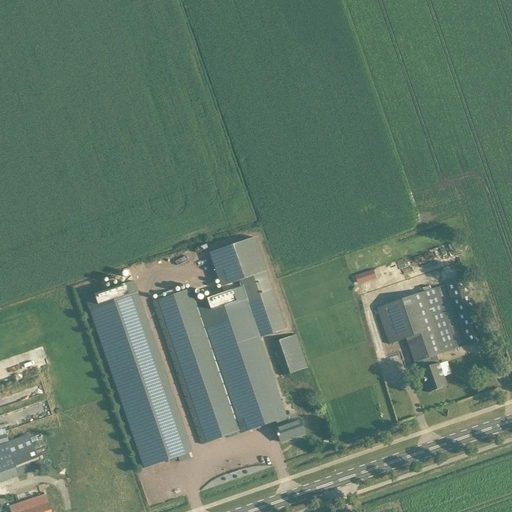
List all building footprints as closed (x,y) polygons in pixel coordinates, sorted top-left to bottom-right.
[(260,339),(286,330),(255,237),(209,253),(220,287),(239,281),(241,287),(259,339),(260,339)] [(374,270),(361,274),(364,283),(377,279),(374,270)] [(447,284),(465,335),(468,345),(487,338),(466,277),(447,284)] [(85,297),(144,468),(167,461),(168,463),(177,459),(176,458),(178,457),(179,462),(190,458),(188,453),(192,452),(133,281),(85,297)] [(153,302),(176,368),(202,444),(241,431),(241,430),(250,427),(250,428),(275,419),(277,427),(275,427),(280,442),(305,434),(300,419),(287,423),(285,416),(287,416),(260,339),(259,339),(241,287),(196,302),(192,288),(153,302)] [(437,356),(459,348),(438,287),(435,288),(377,308),(390,344),(407,338),(421,378),(424,377),(429,393),(448,386),(440,363),(439,363),(437,356)] [(297,335),(272,343),(284,376),(307,368),(297,335)] [(29,435),(0,445),(0,483),(11,478),(41,468),(29,435)] [(62,511),(56,491),(9,507),(10,511),(62,511)]
